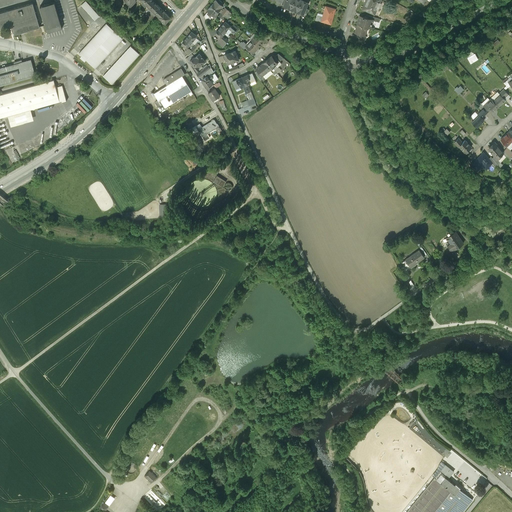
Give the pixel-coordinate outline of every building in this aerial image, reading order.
[(81,31),(73,0),(68,0),(76,32),(81,31)] [(150,0),(146,5),(152,11),(157,5),(151,0),(150,0)] [(216,0),(215,0),(212,5),(219,11),(223,6),(221,4),(223,2),(220,0),(218,0),(217,1),(216,0)] [(284,6),(290,9),(293,0),(286,0),(284,5),(284,6)] [(293,0),(290,9),(296,11),(301,0),(293,0)] [(301,0),(296,11),(303,14),(303,13),(305,10),(306,8),(308,2),(302,0),(301,0)] [(366,0),(363,9),(374,15),(381,0),(366,0)] [(99,16),(86,1),(81,5),(95,20),(99,16)] [(54,2),(40,6),(48,32),(62,28),(54,2)] [(14,34),(40,26),(33,3),(0,12),(0,28),(11,25),(14,34)] [(152,11),(158,17),(163,11),(157,5),(152,11)] [(219,11),(212,5),(207,10),(209,11),(207,13),(211,16),(212,14),(214,16),(219,11)] [(326,6),(322,21),(331,24),(335,9),(326,6)] [(230,10),(226,7),(221,13),(225,16),(230,10)] [(158,17),(165,23),(171,17),(164,11),(163,11),(158,17)] [(368,19),(360,17),(357,25),(367,27),(370,28),(371,25),(372,25),(372,24),(373,21),(368,19)] [(231,27),(225,22),(220,28),(225,32),(229,28),(232,31),(234,33),(236,31),(231,27)] [(106,23),(79,53),(95,68),(123,38),(106,23)] [(240,29),(234,23),(231,27),(236,31),(237,32),(240,29)] [(367,27),(357,25),(355,33),(360,34),(364,36),(367,27)] [(220,28),(215,34),(220,38),(217,42),(223,46),(228,40),(226,38),(225,39),(222,36),(225,32),(220,28)] [(192,42),(197,36),(192,32),(187,38),(192,42)] [(257,35),(252,40),(259,47),(264,41),(262,40),(257,35)] [(187,48),(192,42),(187,38),(182,43),(187,48)] [(252,40),(246,46),(254,53),(259,47),(252,40)] [(131,46),(103,76),(112,84),(139,54),(131,46)] [(235,51),(230,53),(233,61),(239,60),(235,51)] [(224,55),(227,64),(233,61),(230,53),(224,55)] [(200,65),(205,61),(199,54),(195,57),(200,65)] [(475,54),(468,58),(471,63),(478,59),(475,54)] [(273,57),(272,56),(266,60),(272,67),(277,63),(276,61),(278,59),(275,56),(273,57)] [(200,65),(195,57),(190,61),(197,70),(199,69),(198,67),(200,65)] [(31,59),(0,68),(0,86),(36,76),(31,59)] [(266,60),(257,67),(262,75),(272,67),(266,60)] [(284,67),(282,65),(275,71),(277,73),(284,67)] [(182,68),(164,80),(167,85),(182,75),(182,76),(185,74),(182,68)] [(252,73),(242,77),(248,92),(250,91),(248,85),(250,85),(250,84),(256,81),(252,73)] [(167,85),(154,93),(164,108),(192,91),(182,76),(182,75),(167,85)] [(203,79),(208,87),(213,83),(208,76),(203,79)] [(242,77),(232,81),(236,89),(243,86),(246,92),(248,92),(242,77)] [(53,80),(0,94),(0,117),(7,116),(10,126),(34,120),(31,109),(32,109),(32,110),(33,110),(35,109),(35,108),(62,100),(62,102),(66,101),(62,86),(55,87),(53,80)] [(459,85),(458,84),(455,87),(460,92),(465,87),(461,84),(459,85)] [(213,100),(220,96),(215,88),(208,93),(213,100)] [(422,98),(430,91),(426,88),(419,94),(422,98)] [(498,92),(491,98),(498,106),(498,107),(506,100),(504,99),(506,97),(501,92),(499,94),(498,92)] [(498,106),(491,98),(486,103),(491,109),(493,111),(498,106)] [(482,109),(480,111),(483,115),(491,109),(486,103),(483,105),(481,102),(478,104),(482,109)] [(478,113),(478,114),(472,120),(477,126),(484,119),(482,117),(483,115),(480,111),(478,113)] [(214,119),(202,127),(200,124),(196,126),(199,131),(205,141),(210,137),(208,134),(215,129),(219,128),(220,129),(221,130),(222,130),(218,124),(217,124),(214,119)] [(196,126),(190,130),(193,135),(199,131),(196,126)] [(511,136),(508,132),(501,139),(506,145),(507,144),(511,139),(511,136)] [(458,135),(454,138),(458,143),(459,142),(462,139),(458,135)] [(471,144),(465,137),(462,139),(459,142),(465,149),(471,144)] [(503,151),(494,141),(493,141),(492,142),(492,143),(489,146),(489,147),(494,153),(497,156),(499,154),(500,154),(503,152),(503,151)] [(9,153),(14,163),(22,159),(20,155),(34,148),(31,142),(9,153)] [(483,149),(472,159),(477,165),(484,159),(487,163),(491,159),(492,159),(488,155),(483,149)] [(492,155),(490,153),(488,155),(492,159),(491,159),(494,162),(496,160),(492,155)] [(500,159),(497,156),(494,153),(492,155),(496,160),(497,161),(500,159)] [(167,204),(161,204),(161,214),(160,214),(160,217),(168,217),(167,204)] [(446,237),(454,249),(463,243),(455,231),(446,237)] [(406,263),(411,268),(416,265),(415,264),(424,257),(418,250),(405,259),(408,262),(406,263)] [(157,478),(149,471),(143,477),(151,484),(157,478)] [(406,511),(462,511),(472,500),(461,490),(462,489),(456,484),(455,485),(443,475),(439,481),(435,477),(406,511)] [(104,511),(108,508),(102,503),(100,510),(103,511),(104,511)]
